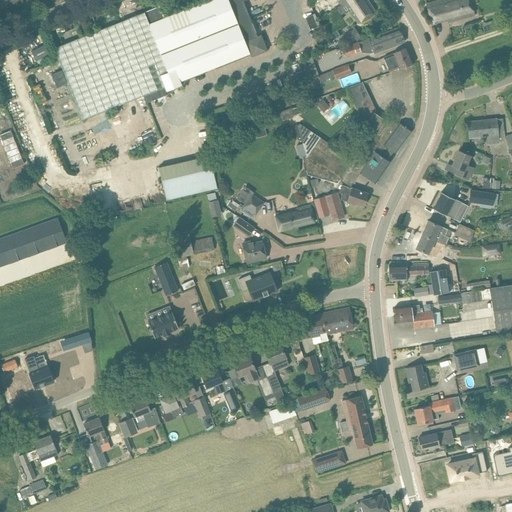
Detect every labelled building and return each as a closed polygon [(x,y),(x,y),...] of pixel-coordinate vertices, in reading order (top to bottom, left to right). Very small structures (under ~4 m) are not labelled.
[(0,0),(0,13),(17,0),(0,0)] [(139,3),(137,0),(121,0),(120,1),(124,10),(139,3)] [(267,51),(261,35),(258,36),(244,1),(245,0),(253,0),(254,1),(256,0),(209,0),(165,18),(160,6),(144,13),(167,72),(175,69),(180,81),(249,53),(251,57),(267,51)] [(337,0),(341,5),(344,2),(349,10),(358,23),(367,17),(375,11),(367,0),(337,0)] [(469,0),(440,0),(426,4),(435,24),(447,21),(448,23),(475,15),(469,0)] [(312,30),(319,26),(313,14),(306,18),(312,30)] [(355,28),(343,37),(349,45),(361,36),(355,28)] [(374,51),(374,53),(404,42),(399,28),(370,39),(370,37),(343,47),(346,57),(361,53),(361,52),(371,53),(374,51)] [(32,51),(36,60),(36,61),(49,54),(44,45),(32,51)] [(413,64),(407,48),(383,57),(389,71),(394,69),(398,67),(399,70),(413,64)] [(303,64),(303,66),(304,68),(314,64),(312,57),(307,59),(306,60),(305,61),(304,63),(303,64)] [(333,70),(318,76),(321,84),(352,74),(348,64),(332,70),(333,70)] [(167,72),(159,75),(167,95),(182,85),(180,81),(175,69),(167,72)] [(59,86),(68,82),(62,70),(53,74),(59,86)] [(319,98),(291,108),(293,116),(317,107),(316,105),(315,101),(317,104),(321,100),(319,98)] [(323,100),(317,105),(323,113),(330,107),(323,100)] [(291,108),(280,112),(283,121),(293,117),(293,116),(291,108)] [(374,133),(368,141),(386,154),(390,149),(396,153),(411,132),(399,123),(398,125),(386,116),(383,119),(374,112),(365,126),(374,133)] [(10,116),(0,119),(0,132),(14,168),(28,162),(10,116)] [(470,138),(479,137),(486,136),(487,144),(498,143),(498,141),(505,141),(502,118),(468,122),(470,138)] [(352,162),(319,139),(320,138),(312,132),(311,132),(300,124),(295,127),(298,140),(301,139),(303,145),(306,156),(303,157),(307,175),(337,183),(340,179),(350,186),(359,173),(375,183),(390,162),(385,158),(387,155),(386,154),(368,141),(357,157),(356,156),(352,162)] [(303,145),(296,147),(300,158),(303,157),(306,156),(303,145)] [(458,168),(455,174),(468,180),(473,168),(466,165),(470,156),(458,151),(452,165),(458,168)] [(159,167),(166,200),(217,188),(210,155),(159,167)] [(317,179),(310,181),(312,188),(316,187),(318,183),(317,179)] [(347,201),(347,203),(356,205),(356,204),(363,206),(368,194),(352,188),(352,189),(341,185),(339,192),(343,194),(341,199),(347,201)] [(245,186),(237,198),(245,204),(243,207),(255,216),(264,203),(253,194),(254,192),(245,186)] [(470,190),(469,202),(492,205),(494,193),(470,190)] [(433,208),(454,219),(462,203),(441,192),(441,193),(433,208)] [(326,201),(329,211),(332,220),(344,217),(337,193),(325,196),(326,201)] [(314,200),(319,218),(329,215),(324,197),(314,200)] [(217,200),(208,202),(211,213),(220,211),(217,200)] [(230,201),(226,206),(234,212),(240,205),(233,200),(231,202),(230,201)] [(275,214),(279,231),(315,222),(310,205),(275,214)] [(511,215),(501,221),(505,229),(511,225),(511,215)] [(232,226),(248,237),(255,227),(239,217),(232,226)] [(0,239),(0,265),(69,243),(61,219),(0,239)] [(445,236),(448,229),(440,226),(428,221),(422,235),(445,244),(448,237),(445,236)] [(455,233),(471,239),(475,230),(459,224),(455,233)] [(214,250),(212,237),(191,240),(189,231),(172,234),(179,268),(189,267),(187,258),(187,256),(194,254),(194,255),(199,254),(202,253),(214,250)] [(442,252),(445,244),(422,235),(416,248),(428,254),(428,253),(436,257),(439,251),(442,252)] [(243,243),(247,263),(266,258),(262,241),(252,244),(252,241),(243,243)] [(483,255),(502,254),(501,243),(482,244),(483,255)] [(168,266),(167,262),(155,267),(156,271),(166,295),(178,291),(168,266)] [(281,269),(279,264),(271,265),(274,272),(281,269)] [(407,274),(428,274),(428,264),(414,264),(414,267),(406,267),(406,265),(389,265),(389,280),(407,280),(407,274)] [(445,271),(430,274),(433,297),(438,296),(448,295),(445,271)] [(249,275),(238,279),(243,291),(241,291),(245,304),(253,301),(257,299),(263,296),(263,297),(264,296),(268,295),(269,294),(277,291),(270,272),(251,280),(249,275)] [(217,280),(217,282),(213,282),(215,300),(225,298),(223,279),(217,280)] [(511,284),(490,288),(496,332),(511,329),(511,284)] [(414,289),(415,297),(428,295),(427,287),(414,289)] [(480,290),(472,291),(473,302),(481,301),(481,299),(480,290)] [(448,295),(438,296),(439,304),(462,302),(461,293),(448,295)] [(434,325),(434,322),(432,312),(420,313),(419,305),(394,308),(396,324),(413,321),(414,328),(434,325)] [(148,321),(151,328),(155,338),(163,334),(164,336),(171,334),(170,332),(179,328),(172,312),(171,312),(169,306),(161,309),(163,315),(148,321)] [(348,308),(323,314),(327,335),(343,331),(352,329),(352,328),(348,308)] [(323,314),(306,317),(308,327),(310,338),(320,336),(327,335),(323,314)] [(91,341),(88,331),(68,338),(72,348),(82,345),(91,341)] [(281,344),(265,351),(273,371),(289,365),(281,344)] [(333,355),(341,384),(353,380),(349,366),(343,367),(341,358),(338,359),(337,354),(334,345),(330,346),(333,355)] [(499,348),(496,353),(501,357),(505,351),(499,348)] [(480,365),(476,350),(454,354),(457,370),(480,365)] [(303,358),(308,375),(320,371),(315,355),(303,358)] [(17,357),(2,360),(4,372),(19,369),(17,357)] [(236,368),(227,371),(231,380),(239,377),(248,373),(251,380),(258,377),(255,370),(254,366),(250,357),(234,363),(236,368)] [(34,360),(24,364),(35,390),(53,383),(47,368),(38,372),(34,360)] [(421,364),(415,366),(405,368),(407,377),(410,376),(413,391),(429,387),(425,372),(423,373),(421,364)] [(202,376),(206,385),(207,387),(214,384),(217,393),(223,391),(231,409),(241,405),(233,387),(230,378),(222,381),(217,370),(202,376)] [(275,373),(267,376),(274,395),(275,397),(277,402),(278,406),(286,403),(281,390),(282,389),(275,373)] [(274,395),(267,376),(257,380),(265,400),(275,397),(274,395)] [(505,379),(493,382),(494,387),(506,385),(505,379)] [(176,393),(160,400),(166,412),(171,410),(174,417),(183,414),(180,405),(178,406),(176,400),(178,399),(180,398),(183,407),(190,404),(187,395),(195,392),(194,390),(191,381),(173,387),(176,393)] [(325,387),(297,397),(302,411),(330,401),(325,387)] [(341,400),(347,425),(367,420),(361,396),(341,400)] [(458,396),(438,401),(428,403),(429,406),(414,409),(418,424),(433,421),(432,420),(438,419),(437,414),(461,409),(458,396)] [(196,400),(202,416),(209,413),(203,397),(196,400)] [(219,398),(208,401),(210,406),(220,403),(219,398)] [(150,411),(149,408),(145,399),(130,405),(135,417),(138,423),(145,420),(146,423),(154,420),(150,411)] [(103,451),(111,448),(104,430),(99,417),(83,424),(89,436),(94,434),(97,440),(86,445),(95,469),(108,464),(103,451)] [(119,423),(125,438),(137,432),(132,418),(119,423)] [(302,422),(305,434),(315,431),(312,419),(302,422)] [(367,420),(347,425),(348,432),(348,435),(353,433),(356,449),(372,445),(367,420)] [(451,429),(429,434),(419,437),(422,450),(429,448),(429,449),(439,447),(439,446),(454,442),(451,429)] [(473,444),(471,433),(459,435),(462,447),(473,444)] [(114,446),(123,441),(120,434),(111,439),(114,446)] [(33,442),(36,450),(39,458),(41,461),(58,455),(51,435),(33,442)] [(500,462),(495,463),(498,474),(503,473),(511,470),(511,445),(508,446),(509,453),(499,455),(500,462)] [(39,458),(36,450),(27,453),(26,453),(19,455),(29,481),(37,477),(30,461),(39,458)] [(342,450),(313,459),(317,473),(346,464),(342,450)] [(473,459),(447,465),(451,480),(477,474),(477,473),(475,463),(485,461),(483,452),(472,454),(473,459)] [(28,495),(46,488),(43,480),(30,485),(20,489),(23,499),(29,497),(28,495)] [(361,501),(364,511),(388,511),(389,511),(385,499),(383,500),(381,495),(361,501)] [(309,509),(309,511),(333,511),(331,503),(309,509)]
